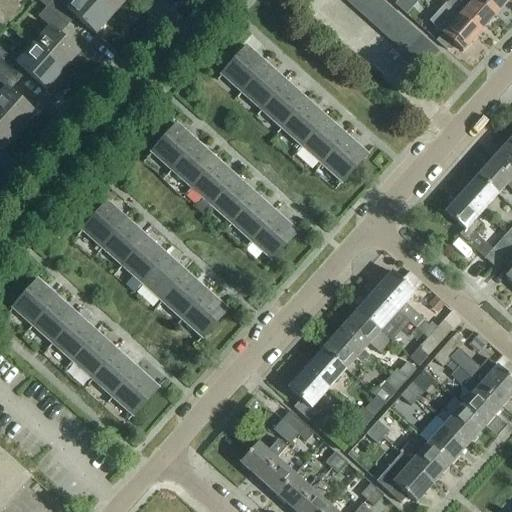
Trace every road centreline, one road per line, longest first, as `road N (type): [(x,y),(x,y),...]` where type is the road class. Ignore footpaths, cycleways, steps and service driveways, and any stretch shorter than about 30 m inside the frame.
road 1 (unclassified): [(217,0),(0,244)]
road 2 (residential): [(374,223),(164,457)]
road 3 (residential): [(374,223),(511,349)]
road 4 (residential): [(449,135),(319,7)]
